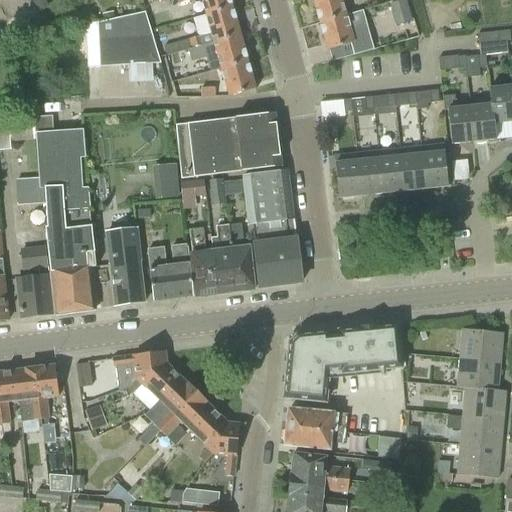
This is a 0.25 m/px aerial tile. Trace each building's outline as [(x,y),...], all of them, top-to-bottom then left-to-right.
[(44,0),(29,0),(40,13),(49,7),(44,0)] [(201,0),(206,16),(232,9),(232,6),(230,0),(201,0)] [(313,0),(317,11),(316,11),(318,20),(319,20),(320,24),(346,17),(341,0),(313,0)] [(396,44),(418,38),(413,20),(411,21),(406,1),(389,5),(394,23),(390,24),(392,32),(396,44)] [(211,34),(178,43),(181,52),(188,50),(214,43),(240,36),(232,9),(206,16),(211,34)] [(38,13),(29,19),(40,35),(49,29),(38,13)] [(153,38),(155,37),(148,13),(140,15),(140,13),(103,21),(104,22),(97,24),(99,67),(100,67),(128,66),(128,83),(153,82),(152,64),(153,64),(160,64),(155,45),(153,38)] [(321,26),(320,26),(322,35),(323,35),(328,52),(354,44),(353,43),(377,37),(375,28),(351,35),(346,17),(320,24),(321,26)] [(477,35),(479,45),(507,42),(511,42),(509,32),(477,35)] [(214,43),(188,50),(189,51),(192,63),(207,59),(211,73),(221,70),(248,63),(247,60),(248,60),(245,51),(245,52),(240,36),(214,43)] [(480,56),(479,56),(479,57),(486,56),(508,54),(507,42),(479,45),(480,56)] [(466,70),(465,70),(466,79),(480,78),(479,69),(487,68),(486,56),(479,57),(479,56),(465,58),(466,70)] [(466,70),(465,58),(465,57),(457,58),(438,60),(440,72),(458,70),(465,70),(466,70)] [(248,63),(221,70),(229,98),(256,90),(248,63)] [(489,90),(490,105),(490,106),(491,105),(493,125),(495,125),(511,123),(511,95),(511,88),(510,78),(511,88),(489,90)] [(200,89),(201,99),(215,98),(214,89),(200,89)] [(430,92),(431,105),(439,104),(438,91),(430,92)] [(407,95),(409,107),(417,106),(415,94),(407,95)] [(394,96),(386,97),(387,109),(395,108),(394,96)] [(474,143),(470,107),(455,109),(454,96),(442,98),(443,110),(447,110),(451,146),(474,143)] [(366,111),(374,111),(373,98),(364,99),(366,111)] [(351,100),(343,101),(344,114),(352,113),(351,100)] [(490,105),(470,107),(474,143),(496,141),(495,125),(493,125),(491,105),(490,106),(490,105)] [(275,114),(175,127),(182,181),(282,168),(275,114)] [(48,247),(50,268),(55,315),(96,310),(91,269),(96,268),(95,254),(84,132),(53,134),(51,117),(34,118),(33,118),(35,136),(37,135),(40,180),(43,205),(46,205),(47,228),(45,229),(47,247),(48,247)] [(34,136),(35,136),(33,118),(14,120),(14,121),(0,122),(0,151),(10,151),(10,142),(34,141),(34,136)] [(443,145),(421,148),(425,191),(448,188),(443,145)] [(421,148),(399,150),(404,193),(425,191),(421,148)] [(399,150),(378,152),(382,195),(404,193),(399,150)] [(378,152),(356,155),(361,198),(382,195),(378,152)] [(361,198),(356,155),(334,157),(339,200),(361,198)] [(458,160),(459,180),(473,179),(472,159),(458,160)] [(288,173),(244,178),(250,234),(253,234),(260,289),(301,284),(288,173)] [(18,206),(43,205),(40,180),(16,181),(18,206)] [(223,180),(209,182),(211,207),(225,206),(223,180)] [(179,188),(155,191),(156,203),(180,200),(179,188)] [(341,253),(367,253),(367,224),(342,224),(341,253)] [(241,225),(229,226),(237,292),(256,289),(251,250),(244,251),(241,225)] [(213,254),(212,254),(217,294),(237,292),(229,226),(216,228),(217,238),(211,239),(213,254)] [(217,294),(212,254),(206,255),(203,229),(190,231),(198,296),(217,294)] [(110,267),(115,307),(145,304),(137,236),(124,238),(127,257),(132,257),(133,264),(110,267)] [(0,321),(9,321),(0,240),(0,321)] [(173,267),(170,267),(173,300),(193,298),(187,246),(171,248),(173,267)] [(23,271),(50,268),(48,247),(47,247),(20,251),(23,271)] [(173,300),(170,267),(166,268),(164,248),(147,250),(153,302),(173,300)] [(17,280),(22,319),(53,316),(48,277),(17,280)] [(284,401),(326,404),(328,374),(342,372),(342,375),(401,368),(396,326),(378,328),(378,326),(355,329),(356,331),(338,333),(338,335),(328,336),(328,334),(296,338),(289,345),(284,401)] [(463,331),(460,360),(500,364),(503,335),(463,331)] [(136,380),(135,377),(161,374),(168,367),(166,365),(165,353),(113,359),(113,360),(114,368),(115,368),(119,392),(127,388),(136,380)] [(460,360),(457,389),(498,393),(498,392),(500,364),(460,360)] [(76,367),(79,388),(92,387),(89,365),(76,367)] [(55,367),(35,370),(41,421),(50,419),(47,399),(59,398),(55,367)] [(159,403),(160,403),(182,381),(168,367),(161,374),(135,377),(136,380),(127,388),(134,395),(142,386),(159,403)] [(35,370),(15,372),(19,403),(30,401),(32,422),(41,421),(35,370)] [(15,372),(0,373),(0,411),(2,426),(11,425),(8,404),(19,403),(15,372)] [(154,426),(160,432),(199,394),(189,386),(188,387),(182,381),(160,403),(159,403),(168,411),(154,426)] [(465,391),(462,419),(503,422),(506,393),(498,392),(498,393),(457,389),(457,390),(465,391)] [(181,424),(190,433),(213,410),(207,404),(208,403),(199,394),(160,432),(175,447),(186,436),(178,427),(181,424)] [(101,406),(90,410),(97,430),(107,427),(101,406)] [(212,455),(215,455),(218,429),(225,422),(213,410),(190,433),(206,449),(198,458),(204,464),(212,455)] [(282,433),(282,440),(286,443),(286,446),(329,450),(330,443),(330,441),(335,442),(335,444),(344,445),(347,417),(333,415),(289,411),(287,431),(282,433)] [(462,419),(460,448),(500,451),(503,422),(462,419)] [(218,429),(215,455),(228,457),(226,477),(234,478),(239,426),(227,424),(225,422),(218,429)] [(62,440),(59,423),(48,424),(50,442),(62,440)] [(380,438),(378,458),(399,460),(401,440),(380,438)] [(500,451),(460,448),(457,476),(498,480),(500,451)] [(294,455),(292,475),(351,481),(352,470),(326,468),(327,459),(294,455)] [(448,466),(437,465),(436,473),(447,474),(448,466)] [(374,471),(373,484),(397,487),(398,474),(374,471)] [(54,474),(54,491),(77,491),(77,475),(54,474)] [(290,476),(288,497),(347,502),(348,500),(323,497),(323,492),(350,494),(351,481),(292,475),(292,476),(290,476)] [(130,507),(135,502),(125,493),(117,486),(106,498),(115,499),(122,500),(130,507)] [(0,497),(11,499),(12,489),(0,487),(0,497)] [(12,489),(11,499),(23,500),(24,490),(12,489)] [(183,494),(184,493),(170,491),(169,504),(182,505),(183,494)] [(37,502),(47,503),(48,493),(38,492),(37,502)] [(48,493),(47,503),(60,504),(62,494),(48,493)] [(346,511),(347,502),(288,497),(289,498),(287,511),(346,511)] [(73,511),(86,511),(87,502),(74,501),(73,511)] [(86,511),(120,511),(121,508),(120,508),(119,508),(118,505),(87,502),(86,511)]
